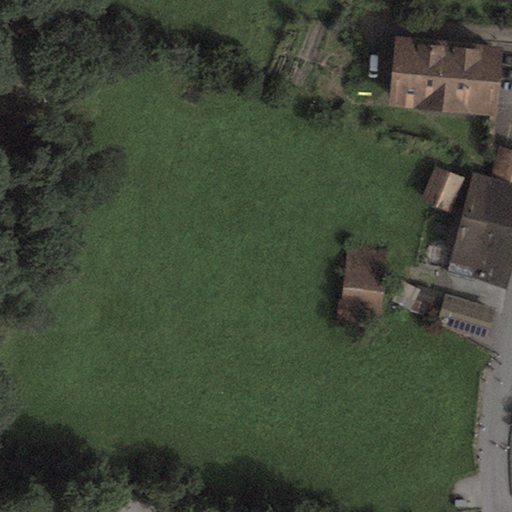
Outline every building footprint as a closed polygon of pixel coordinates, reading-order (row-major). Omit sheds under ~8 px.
[(495,50),(400,41),(395,97),(490,106),(495,50)] [(511,152),(501,150),(493,180),(511,185),(511,152)] [(436,167),(424,197),(448,207),(460,178),(436,167)] [(511,237),(511,185),(493,180),(477,176),(454,267),(476,273),(479,260),(481,252),(506,261),(511,237)] [(384,253),(384,250),(351,246),(346,286),(377,290),(382,252),(384,253)] [(481,252),(479,260),(476,273),(500,280),(506,261),(481,252)] [(377,290),(346,286),(345,301),(341,301),(339,319),(374,324),(377,290)] [(449,296),(442,320),(480,332),(488,307),(449,296)]
